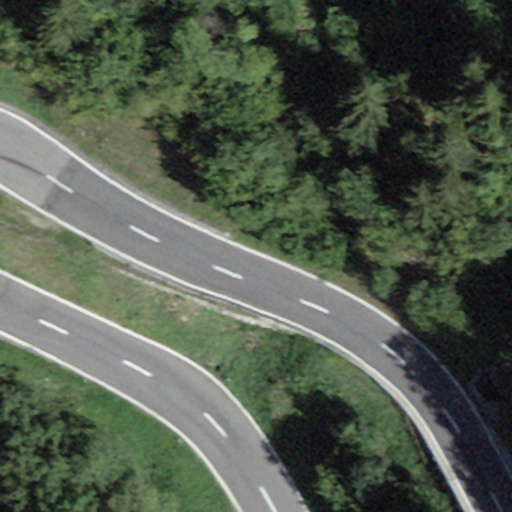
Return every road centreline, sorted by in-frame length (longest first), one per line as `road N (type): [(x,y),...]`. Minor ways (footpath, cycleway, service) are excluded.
road 1 (tertiary): [(0,147),(129,227),(331,313),(385,347),(456,429),(500,511)]
road 2 (tertiary): [(274,511),(225,435),(173,389),(0,303)]
